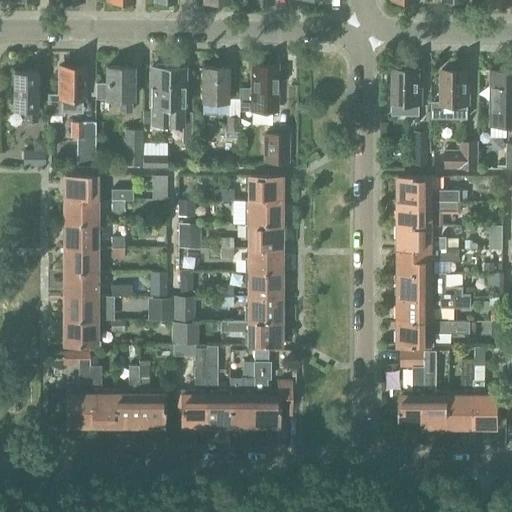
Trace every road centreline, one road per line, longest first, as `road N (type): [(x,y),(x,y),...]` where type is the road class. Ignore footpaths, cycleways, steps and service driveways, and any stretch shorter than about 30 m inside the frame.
road 1 (residential): [(363,464),(363,32)]
road 2 (residential): [(0,462),(363,464)]
road 3 (residential): [(363,32),(0,30)]
road 4 (residential): [(511,34),(363,32)]
road 5 (residential): [(363,464),(511,464)]
